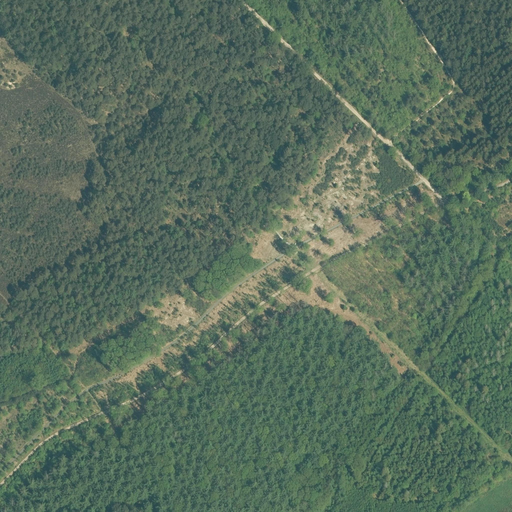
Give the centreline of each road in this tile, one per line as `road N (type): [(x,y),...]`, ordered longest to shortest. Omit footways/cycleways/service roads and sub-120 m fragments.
road 1 (track): [(0,485),(46,440),(151,390),(313,270),(443,202)]
road 2 (track): [(387,144),(239,0)]
road 3 (track): [(398,0),(454,86),(387,144)]
road 4 (track): [(154,511),(87,390)]
road 5 (track): [(0,295),(87,390)]
road 6 (track): [(511,461),(425,377)]
